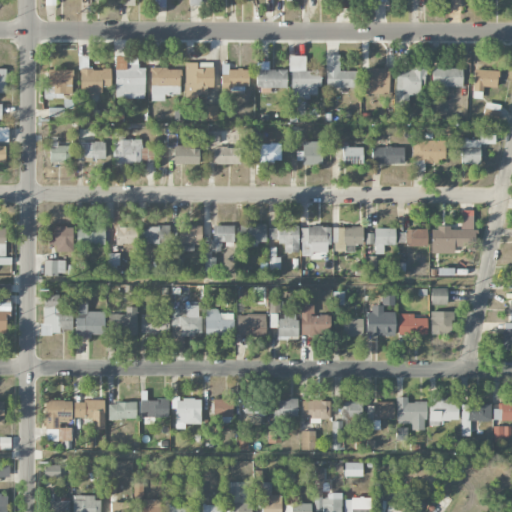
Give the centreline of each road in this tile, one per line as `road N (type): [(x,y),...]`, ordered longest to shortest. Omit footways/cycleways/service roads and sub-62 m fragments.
road 1 (residential): [(511,33),(0,30)]
road 2 (residential): [(511,370),(0,368)]
road 3 (residential): [(27,511),(27,0)]
road 4 (residential): [(503,198),(0,192)]
road 5 (residential): [(511,153),(469,370)]
